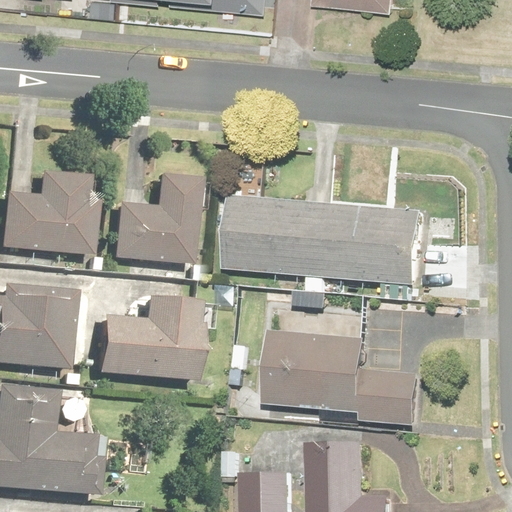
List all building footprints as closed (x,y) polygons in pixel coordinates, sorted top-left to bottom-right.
[(156,0),(170,1),(169,7),(262,16),(263,0),(156,0)] [(316,0),(316,9),(391,17),(392,0),(316,0)] [(33,196),(0,192),(0,251),(88,258),(92,207),(81,206),(83,176),(35,172),(33,196)] [(150,206),(112,204),(108,259),(188,265),(194,180),(153,177),(150,206)] [(327,280),(384,284),(383,297),(405,299),(406,285),(418,286),(423,209),(229,195),(224,272),(308,278),(307,292),(326,293),(327,280)] [(0,367),(64,371),(68,292),(0,288),(0,367)] [(136,323),(98,319),(93,374),(191,383),(198,304),(138,298),(136,323)] [(363,335),(270,329),(265,405),(359,411),(359,419),(418,423),(421,370),(361,367),(363,335)] [(248,348),(234,347),(231,386),(246,387),(248,348)] [(51,390),(0,386),(0,490),(89,497),(95,421),(49,418),(51,390)] [(363,441),(307,441),(306,511),(389,511),(389,496),(363,496),(363,441)] [(240,454),(223,453),(222,481),(240,481),(240,454)] [(290,511),(289,472),(241,473),(242,511),(290,511)]
